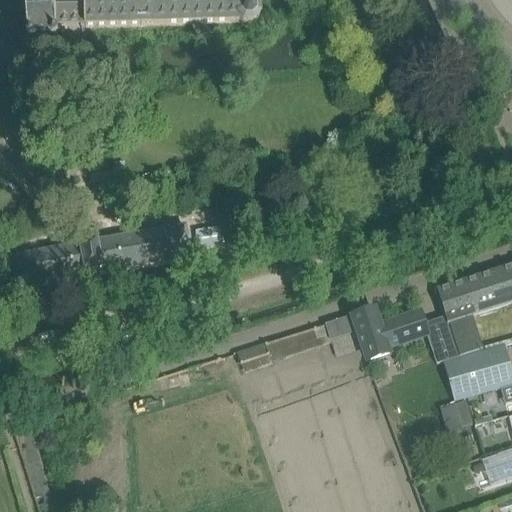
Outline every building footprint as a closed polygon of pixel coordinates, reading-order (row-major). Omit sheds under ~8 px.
[(22,0),(26,41),(57,40),(56,29),(68,29),(67,0),(22,0)] [(259,10),(258,9),(256,0),(67,0),(68,29),(80,29),(100,29),(240,28),(241,29),(242,30),(244,31),(245,31),(247,32),(249,32),(250,32),(253,32),(254,31),(255,31),(256,30),(257,30),(258,29),(259,28),(261,25),(262,23),(262,22),(262,21),(262,20),(262,19),(262,18),(262,17),(262,15),(262,14),(260,12),(259,10)] [(280,127),(195,149),(199,164),(284,143),(280,127)] [(185,228),(115,240),(95,244),(90,245),(80,247),(16,258),(20,282),(10,284),(12,300),(29,297),(27,287),(87,276),(94,275),(100,274),(190,258),(185,228)] [(450,325),(473,318),(511,305),(511,266),(437,291),(443,310),(448,326),(450,325)] [(364,350),(367,349),(371,362),(389,356),(387,350),(428,336),(427,334),(420,314),(380,328),(374,310),(352,317),(358,334),(363,350),(364,350)] [(331,343),(358,334),(352,317),(326,326),(331,343)] [(483,351),(473,318),(450,325),(460,358),(483,351)] [(237,356),(241,366),(270,356),(267,346),(237,356)] [(511,371),(505,346),(443,364),(455,404),(511,386),(511,371)] [(465,403),(454,407),(461,430),(472,427),(465,403)] [(511,476),(511,454),(488,462),(495,482),(511,476)] [(462,495),(449,500),(453,511),(462,511),(467,510),(462,495)]
